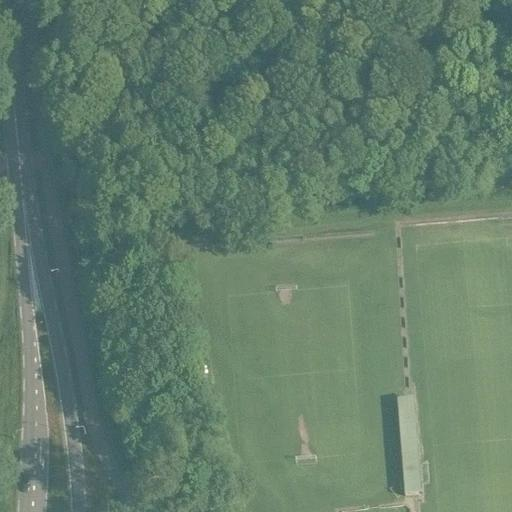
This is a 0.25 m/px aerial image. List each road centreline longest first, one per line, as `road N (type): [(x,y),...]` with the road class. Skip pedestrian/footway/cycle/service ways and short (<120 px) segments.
road 1 (secondary): [(75,511),(62,375),(26,242)]
road 2 (secondary): [(26,242),(24,511)]
road 3 (secondary): [(26,242),(0,0)]
